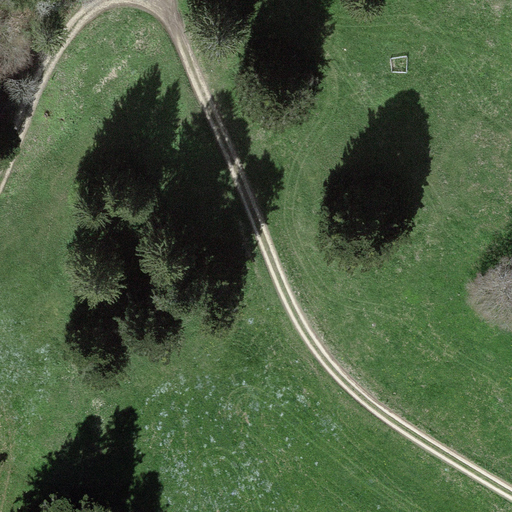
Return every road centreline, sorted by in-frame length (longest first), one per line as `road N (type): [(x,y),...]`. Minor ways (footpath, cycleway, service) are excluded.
road 1 (track): [(161,0),(314,344),(375,414),(511,497)]
road 2 (track): [(0,192),(86,15),(102,0)]
